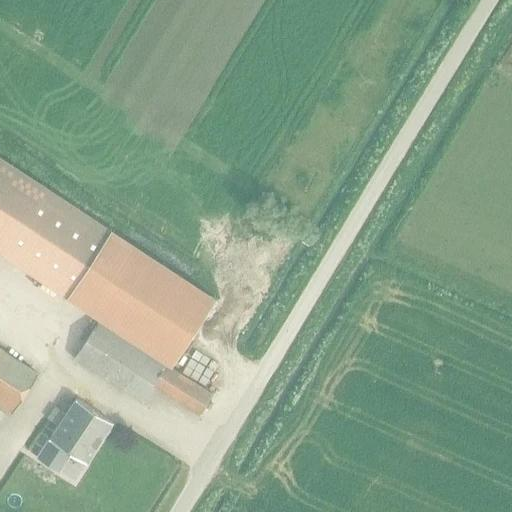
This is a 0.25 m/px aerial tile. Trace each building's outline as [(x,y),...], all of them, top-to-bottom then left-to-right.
[(0,156),(0,253),(67,298),(171,367),(216,299),(112,230),(0,156)] [(236,216),(224,219),(225,226),(207,229),(210,245),(241,239),(236,216)] [(247,251),(269,262),(286,230),(263,218),(247,251)] [(200,415),(213,394),(98,321),(74,358),(143,402),(153,385),(200,415)] [(0,405),(11,413),(37,373),(0,348),(0,405)] [(87,463),(113,423),(76,399),(66,414),(55,407),(48,419),(58,426),(49,439),(49,438),(48,439),(86,464),(87,463)]
